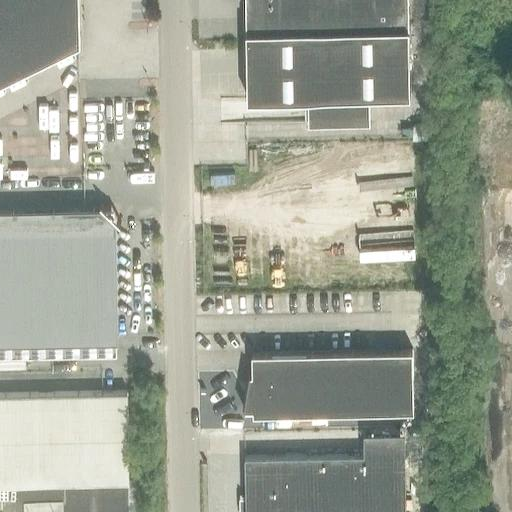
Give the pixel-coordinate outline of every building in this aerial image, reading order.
[(0,0),(0,84),(79,45),(77,0),(0,0)] [(408,0),(245,0),(246,33),(248,98),(308,97),(309,123),(370,122),(369,96),(410,95),(409,30),(408,0)] [(0,352),(117,351),(114,224),(100,210),(0,211),(0,352)] [(253,413),(414,410),(413,349),(252,352),(252,373),(249,372),(243,409),(245,409),(253,408),(253,413)] [(129,478),(127,392),(0,394),(0,502),(63,501),(63,511),(125,511),(125,478),(129,478)] [(363,434),(363,454),(245,456),(246,496),(240,496),(240,511),(405,511),(404,433),(363,434)]
